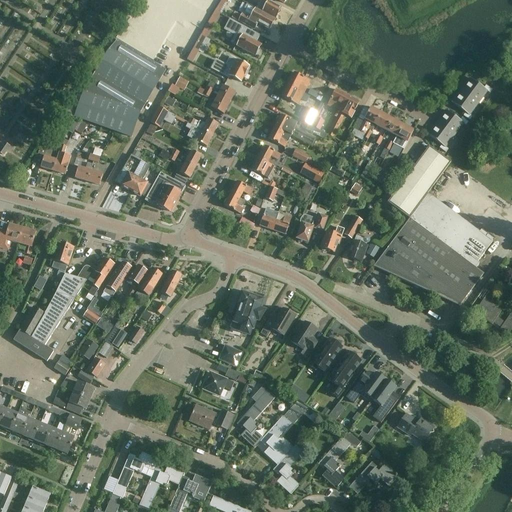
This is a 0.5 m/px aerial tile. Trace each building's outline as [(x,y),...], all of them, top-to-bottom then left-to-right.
[(260,0),(256,8),(267,13),(275,18),(281,8),(265,0),(260,0)] [(231,18),(245,25),(254,30),(257,23),(269,30),(274,20),(246,5),(242,13),(240,16),(234,13),(231,18)] [(62,117),(55,126),(73,133),(74,131),(79,123),(73,121),(75,117),(131,137),(134,128),(140,112),(178,48),(187,33),(144,7),(142,10),(135,22),(130,19),(117,40),(109,49),(83,92),(79,91),(62,117)] [(215,11),(207,25),(212,28),(220,14),(219,14),(215,11)] [(229,19),(224,28),(237,35),(232,44),(242,49),(242,50),(249,54),(249,53),(255,56),(255,55),(257,56),(259,51),(258,50),(261,45),(255,42),(259,35),(229,19)] [(192,50),(187,60),(192,63),(199,52),(203,54),(206,47),(197,42),(192,50)] [(216,60),(211,69),(229,79),(230,76),(232,77),(241,82),(245,75),(233,68),(234,67),(237,68),(240,62),(230,57),(226,65),(216,60)] [(234,67),(233,68),(245,75),(249,67),(240,62),(237,68),(234,67)] [(288,85),(304,93),(310,81),(294,73),(288,85)] [(189,82),(187,81),(180,78),(179,80),(177,79),(175,84),(176,84),(175,86),(184,91),(189,82)] [(462,92),(479,104),(487,92),(489,93),(492,90),(486,86),(484,88),(470,78),(465,86),(466,87),(462,92)] [(205,91),(211,94),(216,85),(210,82),(207,87),(205,91)] [(304,93),(288,85),(282,97),(298,105),(304,93)] [(217,97),(229,104),(235,93),(223,86),(217,97)] [(208,99),(211,94),(205,91),(200,88),(197,93),(208,99)] [(316,99),(320,102),(324,94),(316,90),(315,92),(310,89),(308,94),(316,99)] [(335,90),(331,98),(327,106),(333,109),(334,107),(340,110),(347,96),(335,90)] [(465,113),(463,116),(469,121),(471,118),(469,116),(479,104),(462,92),(458,97),(457,96),(452,103),(465,113)] [(340,110),(339,112),(345,115),(351,119),(355,111),(359,102),(347,96),(342,105),(340,110)] [(168,97),(164,104),(172,108),(176,102),(168,97)] [(211,108),(215,110),(223,115),(229,104),(217,97),(211,108)] [(159,107),(150,123),(159,128),(168,112),(159,108),(159,107)] [(365,120),(364,121),(358,118),(352,129),(354,130),(358,132),(358,131),(365,135),(363,137),(368,140),(376,125),(375,125),(381,114),(370,108),(364,119),(365,120)] [(310,125),(316,114),(306,109),(300,120),(310,125)] [(438,124),(455,136),(464,124),(466,125),(468,122),(462,118),(460,121),(446,111),(441,118),(442,119),(438,124)] [(392,120),(381,114),(375,125),(376,125),(386,131),(392,120)] [(281,115),(275,127),(291,136),(291,135),(313,147),(317,140),(295,128),(297,124),(290,120),(281,115)] [(338,116),(334,122),(340,126),(343,119),(338,116)] [(191,118),(188,123),(194,126),(202,130),(212,136),(218,125),(208,119),(205,124),(200,121),(199,123),(191,118)] [(316,118),(312,127),(320,131),(324,121),(316,118)] [(397,137),(402,126),(392,120),(386,131),(397,137)] [(76,132),(82,135),(87,125),(81,122),(80,123),(76,132)] [(446,148),(455,136),(438,124),(434,129),(433,128),(428,135),(441,145),(439,148),(445,153),(447,150),(446,148)] [(402,126),(397,137),(407,142),(413,131),(402,126)] [(291,136),(275,127),(268,139),(284,148),(291,136)] [(206,147),(212,136),(202,130),(196,142),(206,147)] [(374,143),(379,145),(383,138),(378,135),(374,143)] [(385,148),(389,151),(393,144),(388,141),(385,148)] [(4,143),(2,146),(0,149),(0,152),(3,155),(9,147),(4,143)] [(265,146),(258,158),(268,163),(271,157),(277,161),(280,155),(265,146)] [(388,202),(410,218),(427,194),(451,162),(429,146),(388,202)] [(400,157),(404,149),(399,147),(395,154),(400,157)] [(95,148),(93,155),(90,154),(88,160),(93,162),(97,149),(95,148)] [(97,149),(93,162),(98,163),(100,157),(102,151),(97,149)] [(309,156),(296,150),(292,157),(305,164),(309,156)] [(57,158),(53,172),(65,175),(71,157),(64,155),(64,153),(59,151),(57,158)] [(201,156),(192,151),(191,151),(185,162),(195,167),(201,156)] [(343,155),(338,162),(347,166),(350,162),(351,159),(343,155)] [(53,172),(57,158),(52,157),(51,159),(44,157),(41,168),(53,172)] [(252,170),(261,175),(268,179),(274,167),(268,163),(258,158),(252,170)] [(128,173),(127,175),(121,186),(131,192),(146,164),(141,161),(137,168),(142,171),(138,178),(128,173)] [(189,179),(195,167),(185,162),(179,173),(189,179)] [(87,182),(90,171),(92,164),(87,163),(85,170),(78,167),(75,178),(87,182)] [(146,164),(131,192),(140,197),(148,183),(142,180),(150,166),(146,164)] [(305,164),(300,174),(319,184),(324,174),(305,164)] [(346,170),(334,164),(330,171),(342,177),(346,170)] [(90,171),(87,182),(99,186),(103,175),(90,171)] [(160,173),(151,190),(146,198),(157,204),(156,205),(159,206),(166,193),(173,180),(160,173)] [(166,193),(178,200),(185,186),(184,186),(187,181),(178,176),(176,175),(173,180),(166,193)] [(231,194),(240,199),(243,192),(250,196),(253,190),(237,182),(231,194)] [(357,196),(362,188),(355,184),(350,192),(357,196)] [(274,188),(269,185),(269,186),(271,187),(265,199),(272,202),(276,194),(284,198),(286,194),(274,188)] [(316,189),(313,187),(304,203),(307,205),(316,189)] [(170,213),(178,200),(166,193),(159,206),(170,213)] [(240,199),(231,194),(224,206),(240,214),(243,208),(241,207),(245,201),(240,199)] [(373,267),(459,307),(483,274),(476,268),(479,264),(477,262),(492,242),(427,194),(410,218),(373,267)] [(312,203),(311,211),(318,213),(320,204),(312,203)] [(280,211),(287,213),(288,207),(282,205),(280,211)] [(253,206),(250,212),(253,214),(257,216),(260,210),(253,206)] [(260,226),(272,231),(278,214),(272,212),(272,211),(266,209),(260,226)] [(285,235),(289,226),(291,218),(285,216),(284,217),(278,214),(272,231),(285,235)] [(301,224),(299,230),(296,239),(308,243),(313,228),(322,231),(327,217),(317,214),(315,219),(310,217),(306,215),(303,217),(300,220),(300,223),(301,224)] [(362,221),(355,217),(345,234),(352,238),(362,221)] [(0,248),(8,251),(11,242),(18,244),(22,228),(9,225),(7,232),(0,230),(0,248)] [(327,232),(324,238),(321,248),(334,252),(337,244),(339,245),(344,230),(337,227),(334,235),(327,232)] [(36,232),(22,228),(18,244),(27,247),(25,254),(30,255),(32,247),(36,232)] [(356,236),(351,248),(348,257),(361,262),(366,247),(358,244),(361,238),(356,236)] [(54,261),(52,268),(59,271),(56,278),(62,280),(65,275),(66,272),(64,272),(67,265),(68,266),(73,248),(61,244),(56,262),(54,261)] [(378,246),(374,244),(368,255),(372,257),(378,246)] [(25,257),(23,264),(30,266),(32,259),(25,257)] [(93,297),(109,274),(114,265),(104,259),(96,272),(93,270),(89,277),(96,282),(88,294),(93,297)] [(122,263),(114,276),(107,287),(103,293),(106,295),(112,299),(119,288),(131,268),(122,263)] [(129,279),(134,283),(122,303),(120,306),(122,308),(124,304),(126,306),(139,286),(148,272),(138,266),(129,279)] [(20,330),(13,340),(47,362),(51,356),(54,352),(44,346),(89,277),(93,270),(89,267),(88,267),(87,267),(86,267),(85,267),(84,267),(84,268),(83,268),(77,278),(65,275),(62,280),(57,293),(44,314),(33,308),(20,330)] [(149,296),(157,284),(162,275),(152,269),(143,283),(149,286),(144,293),(149,296)] [(172,272),(165,286),(161,294),(170,298),(181,277),(172,272)] [(39,277),(33,288),(41,292),(47,281),(39,277)] [(483,289),(483,290),(477,298),(482,301),(474,313),(492,325),(493,323),(501,328),(500,330),(510,337),(511,333),(511,311),(504,323),(497,318),(501,311),(483,299),(491,287),(487,284),(483,289)] [(120,287),(113,298),(118,301),(125,290),(120,287)] [(240,306),(233,327),(241,329),(240,332),(249,335),(251,329),(252,329),(255,320),(258,321),(264,311),(263,312),(259,309),(262,300),(253,297),(254,295),(245,292),(245,295),(242,294),(238,305),(240,306)] [(152,301),(144,313),(149,316),(157,305),(152,301)] [(170,309),(166,306),(161,303),(155,311),(165,318),(170,309)] [(269,318),(264,327),(260,334),(267,338),(272,329),(284,336),(295,316),(283,309),(275,322),(269,318)] [(88,310),(83,318),(95,326),(100,318),(88,310)] [(101,319),(96,326),(108,334),(113,326),(101,319)] [(305,322),(299,331),(292,343),(303,350),(300,354),(307,358),(318,341),(317,341),(316,343),(311,339),(317,330),(305,322)] [(105,341),(111,346),(113,344),(118,347),(122,341),(126,336),(121,332),(117,329),(114,327),(105,341)] [(136,327),(128,339),(136,345),(144,333),(136,327)] [(335,342),(330,339),(320,352),(319,351),(309,366),(315,370),(319,364),(326,369),(324,372),(324,373),(342,347),(341,346),(342,344),(341,342),(339,341),(336,341),(335,342)] [(79,354),(83,357),(80,360),(86,364),(88,360),(89,361),(98,347),(88,340),(79,354)] [(106,359),(111,352),(114,348),(111,346),(106,343),(98,354),(106,359)] [(225,347),(220,360),(235,367),(241,354),(225,347)] [(329,393),(337,399),(343,391),(342,389),(351,377),(349,377),(361,361),(356,358),(357,355),(356,353),(354,352),(352,352),(350,353),(349,352),(328,380),(328,381),(331,377),(337,382),(329,393)] [(97,377),(104,366),(101,363),(105,358),(97,353),(94,358),(95,360),(88,371),(97,377)] [(71,361),(62,356),(54,368),(65,376),(70,369),(67,367),(71,361)] [(306,363),(301,360),(297,366),(302,369),(306,363)] [(84,373),(88,366),(83,362),(78,369),(81,371),(84,373)] [(228,369),(225,377),(237,382),(240,374),(228,369)] [(86,370),(84,373),(93,379),(95,376),(86,370)] [(93,379),(84,373),(81,371),(77,377),(89,385),(93,379)] [(253,377),(259,380),(262,373),(256,371),(253,377)] [(364,374),(346,398),(354,404),(360,396),(369,403),(372,399),(386,380),(387,380),(377,372),(371,380),(367,376),(364,374)] [(205,382),(202,388),(203,388),(203,389),(219,397),(223,388),(230,391),(234,383),(210,373),(206,382),(205,382)] [(259,380),(258,381),(266,384),(271,378),(265,373),(259,380)] [(251,381),(248,386),(253,388),(256,381),(252,379),(251,381)] [(386,380),(372,399),(381,406),(373,417),(381,424),(400,398),(393,392),(396,387),(386,380)] [(73,392),(90,400),(95,389),(77,382),(75,388),(70,385),(67,390),(73,393),(73,392)] [(267,391),(267,392),(262,387),(252,399),(256,403),(236,424),(241,429),(243,428),(246,430),(240,436),(254,449),(260,442),(263,439),(262,439),(254,431),(259,426),(254,422),(275,398),(267,391)] [(291,387),(287,394),(293,398),(297,392),(291,387)] [(73,392),(73,393),(66,410),(79,415),(82,409),(86,410),(90,400),(73,392)] [(339,404),(328,417),(335,422),(345,409),(339,404)] [(216,414),(196,406),(189,422),(209,430),(216,414)] [(325,408),(320,414),(327,419),(331,413),(325,408)] [(18,414),(6,410),(0,425),(0,427),(11,431),(18,414)] [(226,430),(232,415),(222,411),(216,426),(226,430)] [(264,453),(277,466),(286,456),(277,449),(282,444),(277,439),(296,418),(288,411),(262,439),(263,439),(260,442),(265,446),(266,445),(269,447),(264,453)] [(11,431),(22,436),(29,419),(18,414),(11,431)] [(63,433),(56,450),(67,455),(74,438),(69,436),(72,428),(77,430),(82,420),(70,415),(68,420),(63,433)] [(406,415),(400,423),(397,428),(412,437),(413,435),(424,443),(430,434),(433,433),(433,430),(434,428),(421,419),(418,423),(406,415)] [(33,441),(40,424),(29,419),(22,436),(33,441)] [(33,441),(44,445),(51,428),(40,424),(33,441)] [(362,432),(359,436),(369,443),(379,431),(374,427),(367,436),(362,432)] [(56,450),(63,433),(51,428),(44,445),(56,450)] [(318,465),(323,469),(324,468),(327,470),(322,476),(336,489),(344,480),(335,472),(340,467),(335,462),(350,445),(357,447),(361,442),(349,431),(318,465)] [(295,446),(286,456),(277,466),(273,471),(278,475),(279,474),(282,477),(277,483),(290,495),(299,485),(290,478),(293,474),(294,474),(296,473),(294,471),(293,471),(290,468),(303,453),(295,446)] [(378,460),(382,456),(375,449),(371,454),(378,460)] [(140,474),(151,478),(155,468),(159,460),(142,453),(138,460),(135,459),(135,457),(129,454),(112,495),(122,499),(134,471),(140,474)] [(371,463),(356,480),(349,488),(357,495),(370,480),(374,483),(374,484),(375,485),(377,484),(377,483),(380,479),(389,487),(397,478),(384,466),(378,472),(375,469),(376,467),(371,463)] [(155,468),(151,478),(139,507),(148,510),(159,485),(166,488),(169,482),(179,486),(183,477),(184,474),(167,467),(164,474),(160,473),(161,471),(155,468)] [(1,474),(0,477),(0,494),(4,496),(11,479),(1,474)] [(189,479),(183,477),(179,486),(169,510),(175,511),(179,511),(188,494),(193,496),(194,495),(205,500),(207,494),(212,483),(195,475),(192,483),(188,481),(189,479)] [(28,497),(46,505),(50,495),(32,487),(28,497)] [(133,503),(139,505),(141,499),(136,496),(133,503)] [(250,511),(213,496),(209,506),(209,507),(220,511),(250,511)] [(24,508),(34,511),(43,511),(46,505),(28,497),(24,508)] [(116,511),(119,506),(109,502),(105,511),(100,511),(95,510),(94,511),(116,511)]
